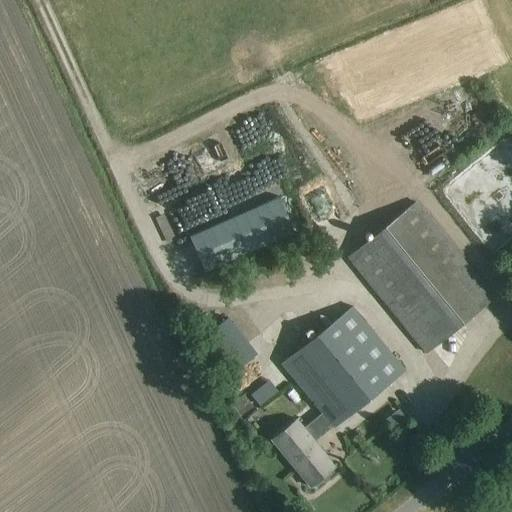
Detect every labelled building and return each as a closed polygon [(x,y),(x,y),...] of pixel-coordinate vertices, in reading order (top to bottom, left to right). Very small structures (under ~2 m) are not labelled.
[(425,129),(450,120),(446,109),(421,119),(425,129)] [(153,155),(176,144),(172,136),(149,147),(153,155)] [(134,192),(160,182),(154,166),(128,176),(134,192)] [(142,205),(147,227),(199,215),(194,192),(142,205)] [(425,353),(494,297),(416,201),(347,257),(425,353)] [(336,428),(406,372),(353,307),(283,363),(323,413),(305,427),(298,418),(271,439),(309,487),(336,465),(316,440),(334,426),(336,428)] [(252,343),(252,323),(225,324),(225,344),(252,343)] [(268,380),(249,395),(258,406),(277,391),(268,380)] [(259,445),(244,453),(271,503),(286,495),(259,445)]
